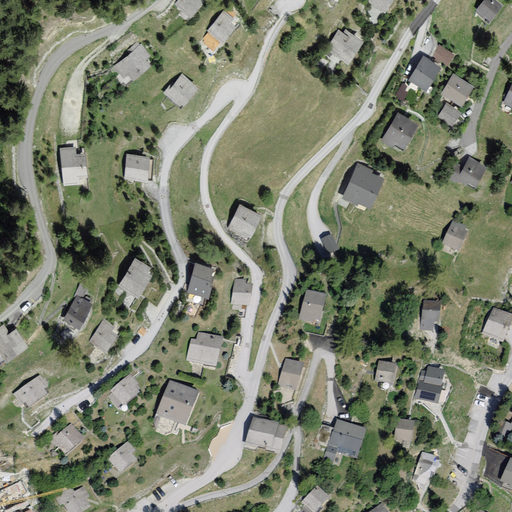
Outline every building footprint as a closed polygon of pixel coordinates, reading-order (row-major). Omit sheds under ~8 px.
[(180,0),(177,5),(192,16),(204,0),(180,0)] [(396,0),(371,0),(370,3),(389,13),(396,0)] [(496,0),(484,0),(477,10),(492,21),(504,5),(496,0)] [(226,11),(210,31),(225,44),(242,24),(226,11)] [(364,41),(342,28),(329,50),(351,63),(364,41)] [(448,63),(455,51),(439,42),(432,54),(448,63)] [(142,45),(115,67),(127,82),(154,60),(142,45)] [(442,67),(425,56),(409,81),(426,92),(442,67)] [(200,88),(183,73),(165,93),(182,108),(200,88)] [(475,86),(454,74),(442,94),(463,106),(475,86)] [(456,121),(461,108),(445,101),(439,113),(456,121)] [(421,122),(401,111),(385,141),(405,152),(421,122)] [(82,147),(61,149),(64,187),(86,186),(82,147)] [(150,157),(127,156),(125,179),(148,181),(150,157)] [(487,169),(469,159),(465,167),(459,164),(451,179),(456,182),(458,179),(468,185),(470,182),(478,186),(487,169)] [(386,177),(359,166),(346,196),(373,208),(386,177)] [(263,214),(242,205),(230,229),(251,239),(263,214)] [(471,231),(453,224),(444,245),(462,252),(471,231)] [(155,269),(137,259),(121,287),(139,297),(155,269)] [(216,269),(198,263),(189,292),(207,297),(216,269)] [(244,281),(236,280),(233,303),(248,305),(250,285),(244,284),(244,281)] [(328,295),(306,290),(300,319),(322,324),(328,295)] [(92,304),(78,297),(66,320),(80,328),(92,304)] [(445,305),(425,303),(423,321),(443,323),(445,305)] [(511,328),(511,316),(494,309),(483,335),(506,344),(511,328)] [(119,331),(104,322),(91,343),(105,352),(119,331)] [(10,334),(5,327),(0,330),(0,350),(8,363),(29,348),(16,330),(10,334)] [(217,368),(224,341),(199,335),(197,342),(192,341),(187,361),(217,368)] [(305,367),(286,362),(279,387),(298,392),(305,367)] [(398,368),(380,364),(376,382),(394,386),(398,368)] [(443,370),(427,368),(423,388),(439,391),(443,370)] [(46,385),(40,377),(18,392),(27,406),(45,393),(42,388),(46,385)] [(141,393),(129,378),(111,393),(123,408),(141,393)] [(199,394),(171,383),(157,418),(185,429),(199,394)] [(418,422),(401,419),(397,438),(414,441),(418,422)] [(286,430),(252,420),(244,446),(278,456),(286,430)] [(369,432),(339,421),(329,449),(359,459),(369,432)] [(84,439),(71,425),(54,439),(67,454),(84,439)] [(329,440),(332,427),(322,425),(319,438),(329,440)] [(137,459),(125,446),(110,460),(122,473),(137,459)] [(436,458),(422,453),(413,478),(424,481),(426,473),(431,474),(436,458)] [(511,462),(502,485),(511,489),(511,462)] [(315,511),(329,498),(317,486),(301,501),(310,511),(315,511)] [(73,495),(69,489),(55,498),(62,509),(66,507),(68,511),(85,511),(90,509),(86,502),(89,500),(83,489),(73,495)] [(388,511),(381,503),(368,511),(388,511)]
